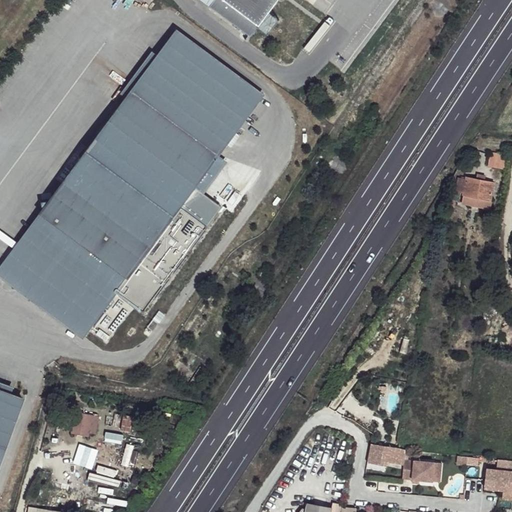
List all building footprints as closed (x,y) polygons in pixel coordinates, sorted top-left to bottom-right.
[(221,0),(258,28),(278,0),(221,0)] [(261,94),(176,31),(0,268),(0,275),(82,336),(116,290),(143,312),(206,226),(178,206),(261,94)] [(489,154),(487,168),(504,170),(505,156),(489,154)] [(490,183),(466,177),(464,181),(462,192),(462,194),(487,200),(490,183)] [(464,181),(457,180),(456,190),(462,192),(464,181)] [(0,463),(24,399),(0,390),(0,463)] [(77,412),(72,433),(94,438),(100,417),(77,412)] [(400,452),(364,447),(362,466),(381,469),(382,465),(399,467),(400,452)] [(463,458),(453,457),(452,465),(463,467),(463,458)] [(429,482),(430,463),(400,462),(399,480),(429,482)] [(438,463),(430,463),(429,482),(437,483),(438,463)] [(511,472),(482,470),(480,489),(499,491),(511,491),(511,472)] [(511,491),(499,491),(498,499),(511,500),(511,491)] [(332,511),(334,506),(309,501),(307,511),(332,511)]
